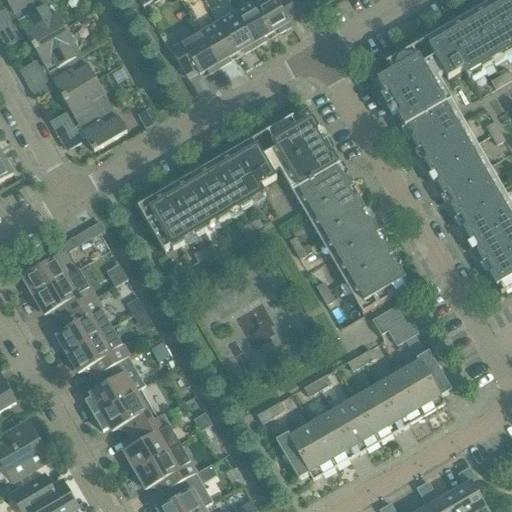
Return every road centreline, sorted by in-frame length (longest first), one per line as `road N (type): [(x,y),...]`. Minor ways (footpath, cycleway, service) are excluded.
road 1 (residential): [(337,511),(491,424),(507,407),(506,382),(319,57)]
road 2 (residential): [(65,201),(319,57)]
road 3 (residential): [(111,511),(0,324)]
road 4 (residential): [(65,201),(0,88)]
